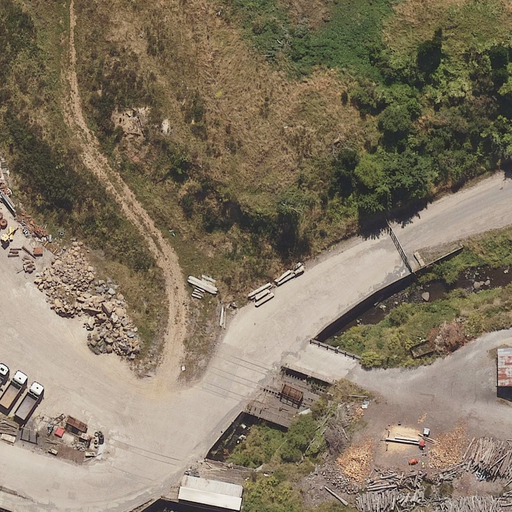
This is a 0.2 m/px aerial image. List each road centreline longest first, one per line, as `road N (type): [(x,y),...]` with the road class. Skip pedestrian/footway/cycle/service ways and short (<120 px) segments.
road 1 (unclassified): [(67,0),(80,142),(171,271),(177,319),(169,360),(140,412)]
road 2 (unclassified): [(511,188),(241,332)]
road 3 (unclassified): [(0,318),(140,412)]
